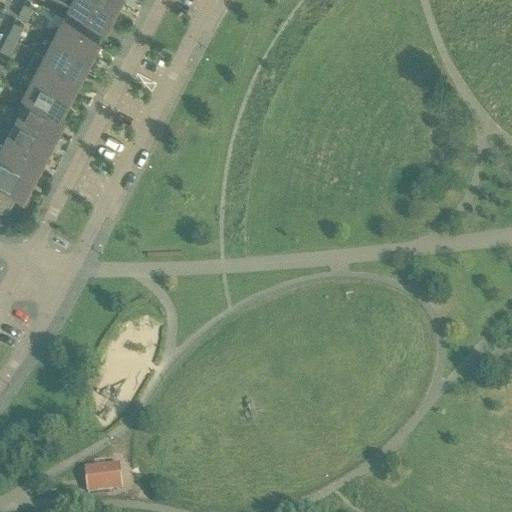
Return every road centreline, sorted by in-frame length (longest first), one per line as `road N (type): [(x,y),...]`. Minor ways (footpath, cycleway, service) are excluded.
road 1 (residential): [(71,267),(210,0)]
road 2 (residential): [(164,0),(32,256)]
road 3 (residential): [(0,386),(71,267)]
